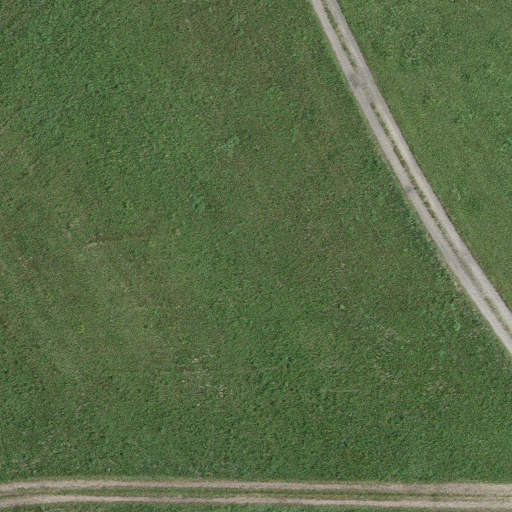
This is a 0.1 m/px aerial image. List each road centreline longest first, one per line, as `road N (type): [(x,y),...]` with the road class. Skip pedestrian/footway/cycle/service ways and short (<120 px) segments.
road 1 (track): [(0,503),(511,502)]
road 2 (track): [(511,322),(404,159),(324,0)]
